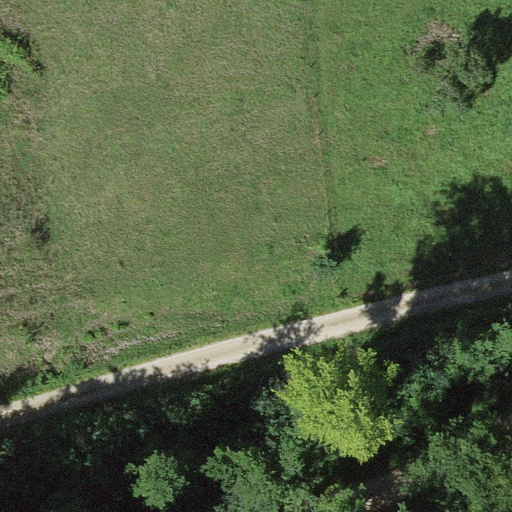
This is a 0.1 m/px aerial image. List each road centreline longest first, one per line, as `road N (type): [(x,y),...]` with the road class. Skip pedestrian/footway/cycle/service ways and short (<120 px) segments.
road 1 (track): [(0,419),(457,286),(511,277)]
road 2 (track): [(511,420),(464,452),(314,511)]
